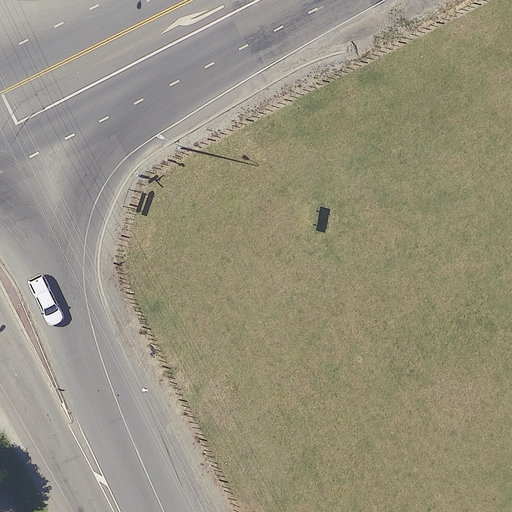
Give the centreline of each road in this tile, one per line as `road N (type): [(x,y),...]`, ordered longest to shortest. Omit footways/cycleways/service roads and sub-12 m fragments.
road 1 (trunk): [(118,511),(0,277)]
road 2 (primary): [(0,95),(193,0)]
